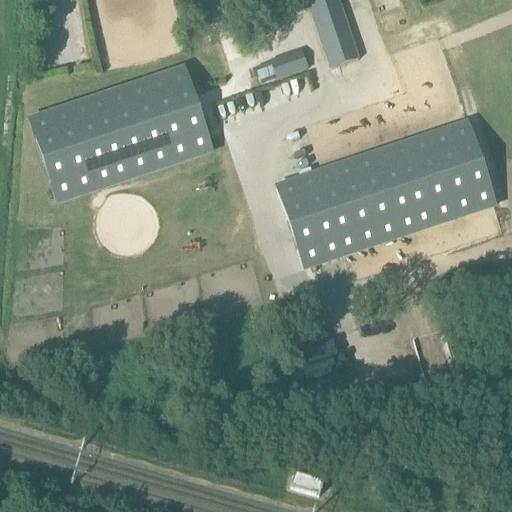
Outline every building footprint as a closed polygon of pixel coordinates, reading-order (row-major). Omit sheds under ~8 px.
[(329,71),(358,61),(337,0),(321,0),(307,5),(329,71)] [(300,51),(268,62),(276,84),(307,73),(300,51)] [(27,120),(56,206),(211,154),(198,113),(182,68),(27,120)] [(303,272),(493,208),(467,127),(276,191),(303,272)] [(322,486),(294,477),(290,490),(318,498),(322,486)]
